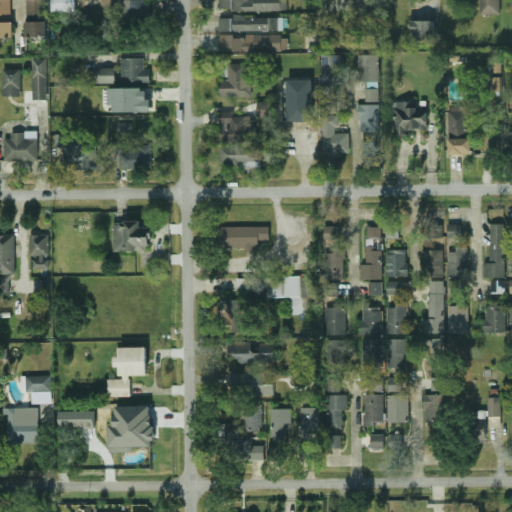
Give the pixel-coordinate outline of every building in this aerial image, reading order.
[(12,0),(12,22),(15,22),(15,37),(0,37),(0,0),(12,0)] [(28,0),(45,0),(45,22),(48,22),(48,37),(27,37),(27,22),(28,22),(28,0)] [(76,12),(75,0),(52,0),(52,12),(76,12)] [(122,0),(151,0),(151,43),(122,43),(122,0)] [(284,9),(284,11),(233,12),(233,8),(221,8),(221,0),(289,0),(289,9),(284,9)] [(501,0),(501,14),(483,14),(483,0),(501,0)] [(289,18),(290,28),(286,28),(286,30),(221,31),(221,19),(235,19),(235,14),(248,14),(248,18),(286,17),(286,18),(289,18)] [(412,21),(436,21),(436,40),(413,40),(412,21)] [(283,48),(284,51),(233,51),(233,48),(222,48),(222,35),(235,35),(235,38),(249,38),(249,35),(283,34),(283,39),(290,39),(290,48),(283,48)] [(345,68),(339,68),(339,87),(324,87),(324,54),(345,54),(345,68)] [(360,55),(381,55),(381,81),(360,82),(360,55)] [(122,57),(143,57),(143,71),(150,71),(150,83),(143,83),(143,84),(122,84),(122,57)] [(231,64),(256,64),(257,86),(253,86),(253,96),(223,96),(223,79),(231,79),(231,64)] [(96,67),(116,67),(116,84),(96,84),(96,67)] [(6,68),(22,68),(22,96),(6,96),(6,68)] [(34,70),(48,70),(48,101),(34,101),(34,70)] [(502,92),(502,77),(489,76),(488,91),(502,92)] [(289,80),(314,80),(315,121),(289,121),(289,80)] [(369,88),(381,88),(381,102),(369,102),(369,88)] [(114,105),(110,105),(110,91),(114,91),(114,89),(142,89),(142,92),(147,92),(147,100),(142,100),(142,101),(152,101),(152,111),(142,111),(142,112),(114,112),(114,105)] [(324,95),(339,95),(339,113),(325,113),(324,95)] [(397,107),(400,107),(400,98),(419,98),(419,107),(429,107),(429,129),(409,129),(409,134),(397,134),(397,107)] [(258,118),(273,117),(273,102),(257,102),(258,118)] [(363,131),(363,120),(359,120),(359,105),(382,105),(382,131),(363,131)] [(449,111),(454,111),(454,107),(470,107),(470,145),(464,145),(464,155),(449,155),(449,111)] [(249,142),(222,142),(222,112),(234,112),(234,116),(252,116),(252,120),(260,119),(260,145),(249,145),(249,142)] [(337,125),(337,134),(350,134),(350,152),(342,152),(342,155),(330,155),(330,152),(325,152),(325,116),(340,116),(340,125),(337,125)] [(119,123),(133,123),(133,134),(119,134),(119,123)] [(12,133),(26,133),(26,139),(40,139),(40,161),(4,161),(4,139),(12,139),(12,133)] [(63,147),(55,147),(55,134),(68,134),(68,144),(96,144),(96,169),(63,169),(63,147)] [(366,141),(383,141),(383,165),(366,165),(366,141)] [(137,143),(151,143),(151,174),(137,174),(137,168),(119,168),(119,151),(137,151),(137,143)] [(227,162),(224,162),(224,147),(258,147),(258,162),(242,162),(243,166),(227,166),(227,162)] [(125,223),(125,219),(140,219),(140,222),(145,222),(145,228),(149,228),(152,228),(152,238),(149,238),(150,246),(145,247),(146,250),(114,251),(113,223),(125,223)] [(424,223),(442,223),(442,239),(425,239),(424,223)] [(449,223),(462,223),(462,237),(450,237),(449,223)] [(493,244),(492,224),(505,223),(506,277),(493,277),(486,277),(486,262),(490,262),(490,244),(493,244)] [(387,224),(400,224),(400,238),(388,239),(387,224)] [(368,225),(383,225),(383,239),(369,239),(368,225)] [(254,247),(254,252),(245,252),(245,247),(219,247),(219,241),(218,227),(270,226),(270,241),(259,241),(259,247),(254,247)] [(326,227),(338,227),(338,235),(347,234),(347,259),(345,259),(345,280),(327,280),(326,259),(322,260),(321,235),(326,235),(326,227)] [(0,278),(5,278),(8,274),(0,274),(0,235),(14,235),(14,274),(10,278),(10,292),(0,292),(0,278)] [(44,254),(44,260),(49,260),(49,267),(33,268),(33,260),(40,260),(40,254),(31,254),(31,235),(49,235),(49,254),(44,254)] [(465,258),(466,274),(449,275),(448,243),(465,243),(471,242),(471,258),(465,258)] [(367,279),(362,279),(362,265),(367,265),(366,245),(381,245),(382,278),(367,279)] [(387,249),(403,248),(404,262),(408,262),(408,275),(404,276),(388,276),(387,249)] [(423,251),(444,251),(445,276),(424,277),(423,251)] [(289,298),(268,298),(268,300),(252,301),(251,292),(238,293),(238,278),(302,277),(303,283),(315,283),(316,298),(310,298),(310,315),(307,315),(307,320),(300,320),(300,315),(290,315),(289,298)] [(431,280),(444,280),(445,294),(431,294),(431,280)] [(491,280),(505,280),(505,293),(491,294),(491,280)] [(388,281),(402,281),(402,298),(388,298),(388,281)] [(449,281),(464,281),(465,293),(449,293),(449,281)] [(369,283),(382,282),(383,297),(370,297),(369,283)] [(327,287),(340,286),(340,298),(327,299),(327,287)] [(242,300),(243,316),(254,316),(254,331),(243,332),(220,332),(220,300),(242,300)] [(431,333),(426,333),(426,318),(431,318),(430,300),(444,300),(445,333),(431,333)] [(406,313),(406,334),(388,335),(388,309),(396,308),(396,303),(410,302),(410,313),(406,313)] [(486,303),(506,302),(507,330),(487,330),(486,303)] [(449,304),(469,304),(469,333),(450,333),(449,304)] [(347,307),(347,333),(328,333),(327,307),(347,307)] [(363,307),(382,307),(383,333),(364,333),(363,307)] [(447,370),(448,389),(433,390),(432,370),(427,371),(425,337),(445,336),(447,370)] [(364,339),(382,338),(384,375),(366,376),(364,339)] [(388,338),(407,338),(408,375),(389,376),(388,338)] [(345,340),(347,388),(327,388),(325,341),(345,340)] [(252,352),(262,352),(261,342),(274,342),(274,351),(274,363),(240,364),(240,357),(230,357),(229,342),(251,341),(252,352)] [(114,357),(119,357),(119,348),(146,347),(146,374),(128,375),(128,379),(130,379),(130,396),(108,397),(108,380),(123,379),(123,375),(120,375),(120,365),(115,366),(114,357)] [(0,348),(7,348),(8,358),(0,359),(0,348)] [(226,439),(226,433),(219,433),(219,426),(226,426),(226,423),(239,423),(239,403),(246,403),(246,397),(237,397),(237,388),(232,388),(231,374),(264,373),(264,385),(273,384),(274,396),(253,397),(254,403),(260,403),(261,433),(246,433),(246,438),(253,438),(253,447),(263,447),(264,457),(221,458),(221,448),(221,439),(226,439)] [(51,376),(51,390),(21,391),(21,376),(51,376)] [(402,391),(402,377),(389,377),(389,391),(402,391)] [(370,391),(383,392),(383,378),(371,378),(370,391)] [(485,411),(490,411),(490,397),(491,397),(491,389),(499,389),(499,397),(503,397),(504,426),(490,426),(490,417),(485,417),(485,439),(453,440),(453,410),(485,410),(485,411)] [(320,393),(321,436),(303,437),(301,394),(320,393)] [(326,410),(326,395),(346,394),(347,409),(342,409),(343,421),(343,427),(332,428),(332,422),(327,422),(326,410)] [(366,395),(383,394),(384,424),(367,425),(366,395)] [(389,395),(408,394),(410,422),(390,423),(389,395)] [(446,395),(447,421),(429,422),(429,408),(422,408),(422,396),(428,396),(446,395)] [(97,410),(97,405),(109,405),(109,431),(97,431),(97,428),(61,428),(61,410),(97,410)] [(115,406),(115,425),(109,425),(110,452),(134,452),(134,447),(153,446),(153,406),(115,406)] [(8,409),(39,408),(39,442),(8,442),(8,414),(3,414),(3,409),(8,409)] [(286,410),(295,410),(296,426),(287,427),(287,439),(272,439),(271,410),(286,410)] [(390,434),(403,433),(404,448),(391,449),(390,434)] [(342,435),(342,447),(329,446),(329,434),(342,435)] [(384,434),(384,449),(372,449),(372,435),(384,434)] [(268,449),(279,449),(280,461),(268,462),(268,449)]
